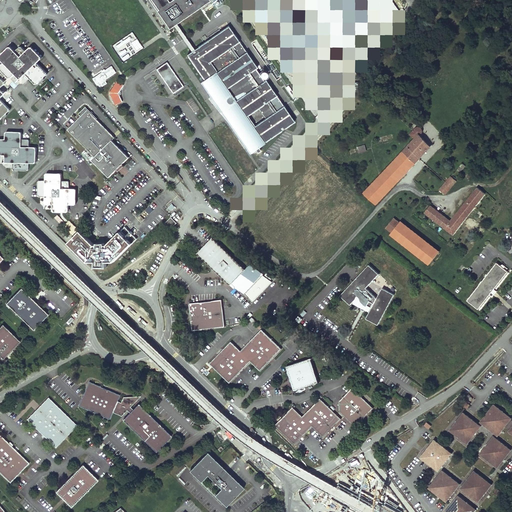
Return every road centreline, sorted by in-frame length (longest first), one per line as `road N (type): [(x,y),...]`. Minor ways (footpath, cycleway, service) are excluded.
road 1 (residential): [(467,186),(446,198),(399,186),(309,275),(229,223)]
road 2 (unclassified): [(290,481),(323,470),(446,394),(511,329)]
road 3 (residential): [(156,279),(194,209),(229,223)]
